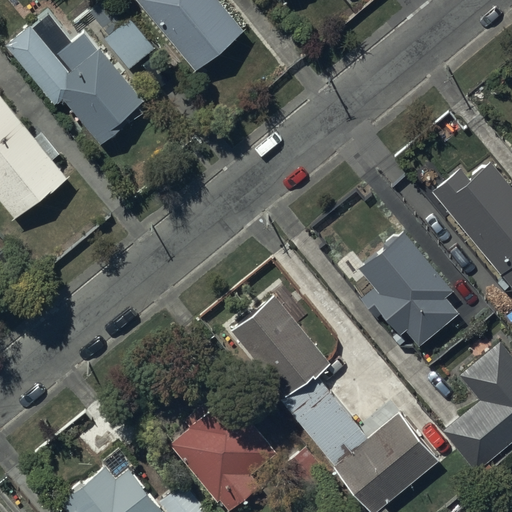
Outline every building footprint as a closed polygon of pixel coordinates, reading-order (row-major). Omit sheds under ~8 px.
[(111,0),(107,0),(93,12),(108,31),(105,33),(130,63),(153,44),(128,14),(125,16),(111,0)] [(223,0),(142,0),(196,63),(243,24),(223,0)] [(73,37),(50,9),(33,23),(30,20),(7,40),(55,98),(62,92),(100,138),(128,115),(125,111),(144,96),(100,42),(97,45),(83,29),(73,37)] [(0,195),(14,213),(65,173),(50,155),(57,149),(42,131),(34,137),(0,93),(0,195)] [(511,184),(489,155),(467,173),(459,162),(431,184),(510,284),(511,282),(511,184)] [(401,224),(357,261),(374,282),(361,294),(378,315),(383,311),(397,329),(404,323),(418,340),(458,307),(444,291),(452,285),(401,224)] [(331,358),(273,290),(229,327),(283,390),(279,394),(333,458),(331,460),(373,509),(370,511),(390,511),(381,500),(436,454),(390,400),(360,425),(315,371),(331,358)] [(511,354),(499,337),(458,370),(479,396),(441,426),(474,467),(511,437),(511,354)] [(222,381),(183,412),(190,420),(169,438),(216,496),(219,494),(228,504),(253,484),(243,472),(275,447),(222,381)] [(103,463),(62,495),(75,511),(158,511),(164,508),(129,465),(133,461),(118,441),(103,453),(103,463)] [(210,511),(184,477),(160,495),(173,511),(210,511)]
